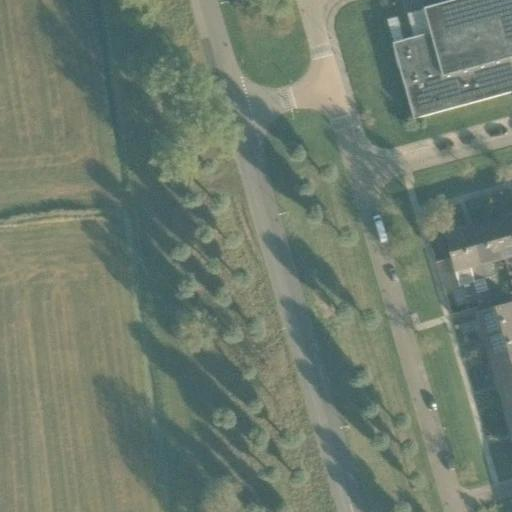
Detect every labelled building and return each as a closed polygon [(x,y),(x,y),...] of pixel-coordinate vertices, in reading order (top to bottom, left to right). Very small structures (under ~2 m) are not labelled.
[(511,0),(458,0),(423,10),(430,34),(392,44),(413,119),(511,92),(511,0)] [(511,216),(494,221),(505,260),(511,257),(511,216)] [(491,263),(505,260),(494,221),(470,228),(485,279),(495,277),(491,263)] [(456,273),(459,286),(485,279),(470,228),(445,235),(456,273)] [(469,286),(472,298),(488,294),(484,281),(469,286)] [(483,340),(511,331),(511,304),(476,315),(483,340)] [(490,364),(511,357),(511,331),(483,340),(490,364)] [(497,388),(511,384),(511,357),(490,364),(497,388)] [(504,413),(511,410),(511,384),(497,388),(504,413)]
